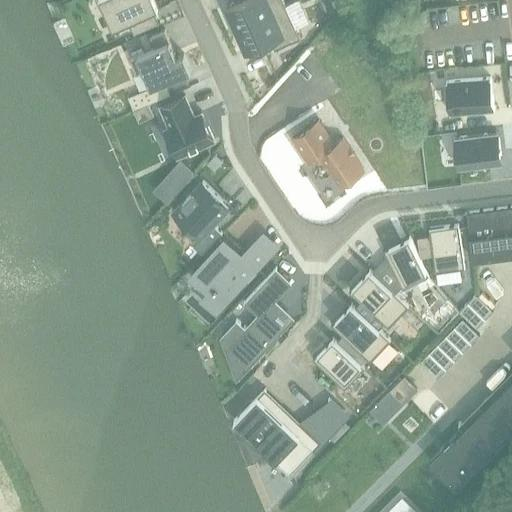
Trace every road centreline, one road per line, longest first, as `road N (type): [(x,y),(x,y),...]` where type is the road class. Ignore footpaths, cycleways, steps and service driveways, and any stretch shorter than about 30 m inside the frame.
road 1 (residential): [(511,189),(380,203),(316,244)]
road 2 (residential): [(310,401),(273,360),(313,316),(316,244)]
road 3 (residential): [(316,244),(254,169),(238,121)]
road 4 (residential): [(187,0),(238,121)]
